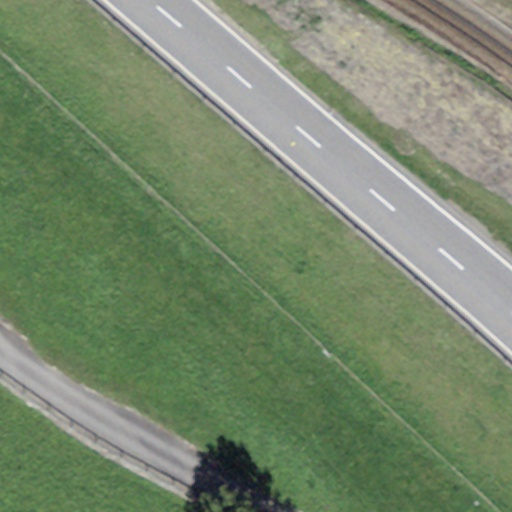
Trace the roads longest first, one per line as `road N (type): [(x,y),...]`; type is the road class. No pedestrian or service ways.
road 1 (primary): [(511,310),(153,0)]
road 2 (track): [(0,353),(266,511)]
